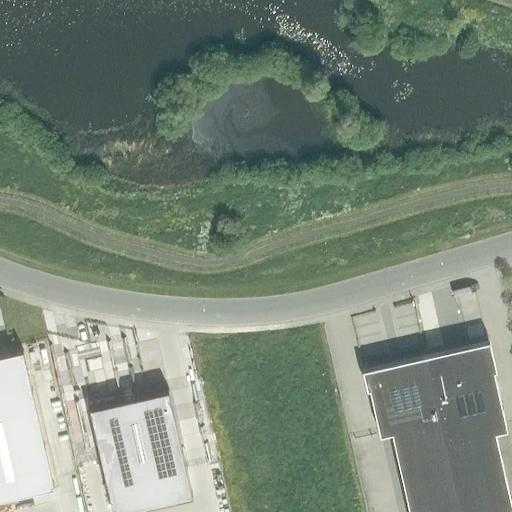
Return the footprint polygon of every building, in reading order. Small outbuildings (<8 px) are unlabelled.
[(440,418),(446,441),(495,429),(495,430),(507,427),(493,368),(496,368),(489,339),(426,353),(440,418)] [(0,353),(0,497),(53,485),(22,348),(0,353)] [(440,418),(426,353),(362,368),(367,389),(370,388),(380,433),(391,430),(440,418)] [(168,388),(89,406),(107,485),(186,467),(168,388)] [(396,452),(446,441),(440,418),(391,430),(396,452)] [(446,441),(451,463),(500,452),(495,430),(495,429),(446,441)] [(445,441),(396,452),(401,474),(450,463),(445,441)] [(451,463),(456,485),(505,474),(500,452),(451,463)] [(450,463),(401,474),(406,496),(455,485),(450,463)] [(505,474),(456,485),(461,507),(510,496),(505,474)] [(455,485),(406,496),(409,511),(440,511),(460,507),(455,485)] [(511,511),(511,504),(510,496),(461,507),(461,511),(511,511)]
